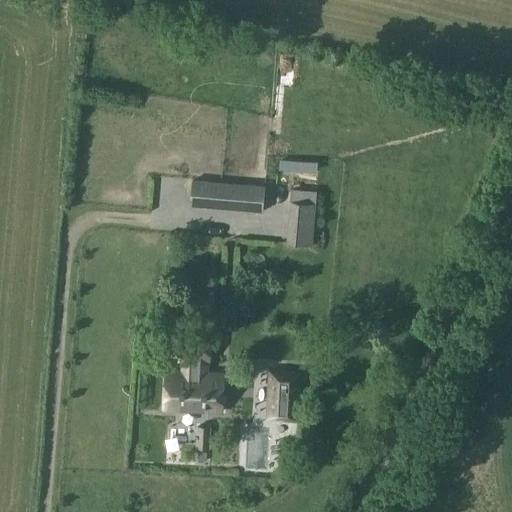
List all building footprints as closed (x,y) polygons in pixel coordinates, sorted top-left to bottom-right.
[(305,152),(271,151),(271,173),(304,174),(305,152)] [(276,227),(278,183),(167,177),(164,221),(199,223),(200,197),(242,199),(241,225),(276,227)] [(211,314),(211,291),(180,290),(178,312),(211,314)] [(479,366),(475,376),(504,387),(508,377),(479,366)] [(205,411),(207,373),(166,371),(164,409),(205,411)] [(478,413),(474,424),(488,429),(492,418),(478,413)] [(241,436),(278,438),(279,422),(242,421),(241,436)] [(191,443),(205,443),(206,427),(191,426),(191,443)] [(474,487),(442,483),(440,498),(472,502),(474,487)]
